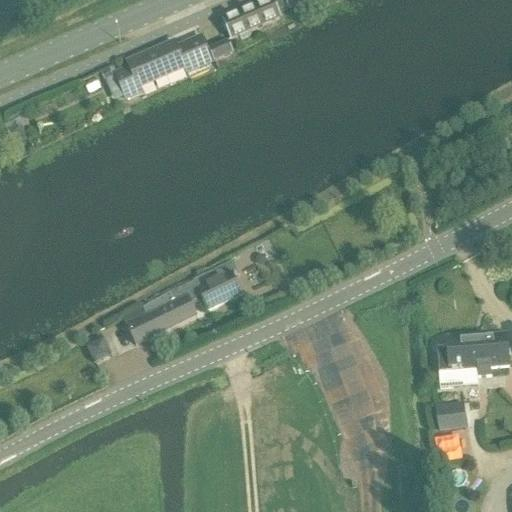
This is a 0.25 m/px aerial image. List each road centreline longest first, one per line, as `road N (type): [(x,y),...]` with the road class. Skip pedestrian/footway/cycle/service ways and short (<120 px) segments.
road 1 (tertiary): [(0,461),(511,213)]
road 2 (secondary): [(0,77),(176,0)]
road 3 (track): [(252,511),(240,377),(229,350)]
